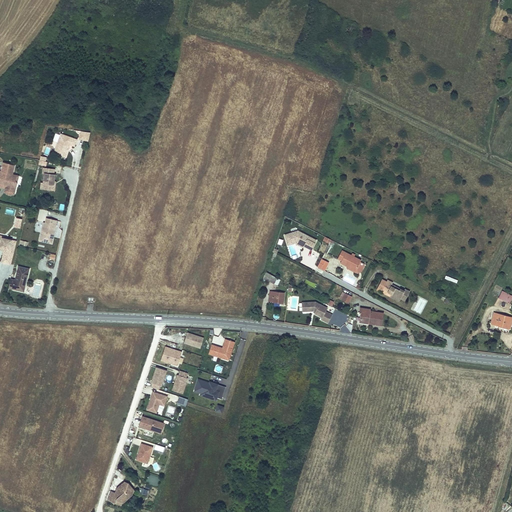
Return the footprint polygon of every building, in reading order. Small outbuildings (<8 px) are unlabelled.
[(88,138),(90,130),(80,128),(79,136),(88,138)] [(70,144),(75,146),(77,139),(61,134),(57,143),(59,143),(57,147),(56,147),(53,154),(65,158),(68,151),(66,150),(68,144),(70,144)] [(0,181),(6,183),(5,185),(5,188),(14,190),(16,182),(15,179),(16,174),(11,173),(14,164),(2,162),(0,171),(0,170),(0,181)] [(54,169),(43,168),(43,173),(45,173),(44,183),(45,183),(44,189),(54,190),(55,184),(53,184),(54,181),(54,174),(53,174),(54,169)] [(57,221),(46,218),(45,222),(43,233),(41,232),(39,240),(51,243),(53,235),(52,235),(54,228),(55,229),(57,221)] [(298,231),(285,235),(288,245),(296,242),(295,241),(297,240),(304,244),(302,247),(303,247),(304,246),(312,249),(316,240),(298,231)] [(0,248),(4,250),(3,252),(0,264),(9,266),(15,243),(3,240),(0,239),(0,248)] [(341,262),(347,266),(348,267),(349,265),(357,269),(360,263),(361,262),(361,261),(342,251),(338,258),(342,260),(341,262)] [(329,263),(322,259),(320,264),(318,267),(324,271),(329,263)] [(361,262),(360,263),(355,272),(358,273),(362,271),(365,264),(361,262)] [(10,282),(9,287),(23,291),(28,269),(19,267),(15,281),(10,279),(10,282)] [(266,272),(263,281),(267,283),(268,281),(277,285),(280,279),(266,272)] [(391,286),(392,284),(393,283),(388,280),(387,281),(382,279),(377,290),(399,301),(401,299),(405,301),(410,291),(405,289),(404,291),(400,288),(399,290),(391,286)] [(271,291),(269,300),(273,301),(273,302),(283,303),(284,293),(271,291)] [(498,298),(509,303),(511,299),(511,296),(501,291),(498,298)] [(315,301),(305,301),(305,310),(313,310),(315,311),(314,313),(321,317),(320,319),(327,322),(331,314),(325,311),(326,307),(315,301)] [(364,308),(361,308),(360,313),(361,313),(360,321),(369,323),(369,320),(373,321),(372,323),(381,325),(383,313),(371,311),(371,309),(364,308)] [(511,317),(494,313),(491,323),(499,325),(509,328),(510,328),(511,321),(511,317)] [(184,343),(200,348),(204,338),(187,333),(184,343)] [(230,358),(235,342),(225,339),(222,348),(211,344),(209,354),(218,357),(219,354),(230,358)] [(165,346),(161,361),(177,366),(178,363),(180,358),(182,352),(165,346)] [(156,367),(153,378),(154,379),(151,387),(159,390),(160,386),(161,386),(167,371),(156,367)] [(177,378),(175,379),(172,389),(182,393),(187,377),(186,377),(187,373),(180,370),(177,378)] [(222,399),(226,387),(217,384),(217,386),(198,380),(194,391),(201,393),(202,391),(210,394),(209,398),(216,400),(217,397),(222,399)] [(168,396),(154,392),(148,410),(157,413),(160,404),(165,406),(168,396)] [(177,404),(186,406),(188,398),(178,396),(177,404)] [(165,424),(143,416),(139,426),(162,434),(165,424)] [(153,447),(142,444),(137,460),(148,463),(153,447)] [(158,486),(161,477),(149,473),(146,482),(158,486)] [(117,494),(115,493),(111,492),(108,500),(119,504),(120,502),(122,503),(124,499),(131,493),(132,489),(129,485),(126,487),(123,483),(120,486),(120,487),(117,489),(120,492),(117,494)] [(124,499),(122,503),(132,495),(133,490),(132,489),(131,493),(124,499)]
